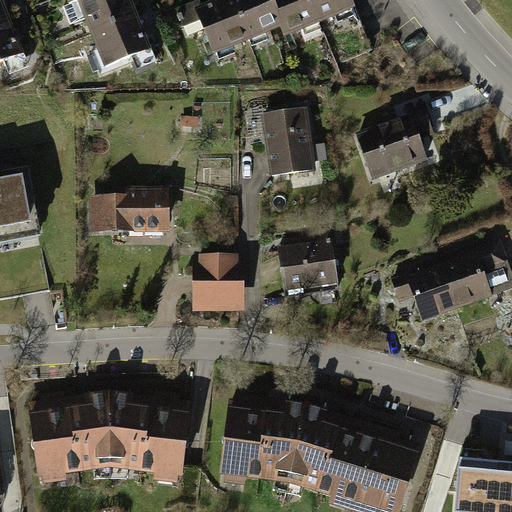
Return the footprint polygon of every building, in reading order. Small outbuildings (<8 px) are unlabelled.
[(93,33),(135,16),(128,0),(77,0),(71,3),(64,6),(72,26),(88,20),(93,33)] [(241,0),(223,0),(209,7),(231,56),(261,42),(241,0)] [(241,0),(261,42),(291,28),(278,0),(241,0)] [(314,0),(278,0),(291,28),(295,37),(325,23),(314,0)] [(314,0),(325,23),(333,20),(356,9),(351,0),(314,0)] [(333,20),(344,44),(367,34),(356,9),(333,20)] [(107,67),(149,50),(135,16),(93,33),(107,67)] [(0,62),(21,54),(8,20),(0,23),(0,62)] [(299,106),(257,118),(272,172),(314,160),(299,106)] [(405,116),(361,131),(377,177),(420,163),(405,116)] [(0,248),(36,243),(25,172),(0,175),(0,248)] [(128,194),(100,194),(100,222),(164,221),(164,185),(128,185),(128,194)] [(330,242),(277,252),(285,294),(338,283),(330,242)] [(476,255),(443,267),(457,306),(511,286),(511,278),(507,264),(507,263),(500,242),(475,251),(476,255)] [(244,250),(185,249),(185,302),(243,303),(244,250)] [(443,267),(410,279),(408,274),(394,279),(399,294),(413,289),(424,318),(457,306),(443,267)] [(107,397),(27,409),(35,483),(104,477),(107,397)] [(193,413),(107,397),(104,477),(179,487),(193,413)] [(310,411),(227,402),(215,484),(286,493),(310,411)] [(380,429),(310,411),(286,493),(353,510),(380,429)] [(357,511),(398,511),(423,442),(380,429),(353,510),(357,511)] [(511,511),(511,468),(461,465),(457,511),(511,511)]
